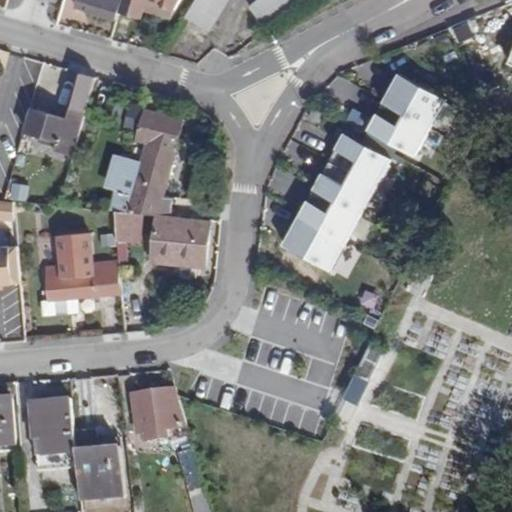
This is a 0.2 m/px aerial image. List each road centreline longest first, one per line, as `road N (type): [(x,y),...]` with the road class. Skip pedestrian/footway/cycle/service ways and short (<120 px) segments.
road 1 (residential): [(0,366),(146,354),(215,325),(235,287),(250,159)]
road 2 (tertiary): [(250,159),(322,55),(427,0)]
road 3 (tertiary): [(213,89),(0,31)]
road 4 (tertiary): [(387,0),(213,89)]
